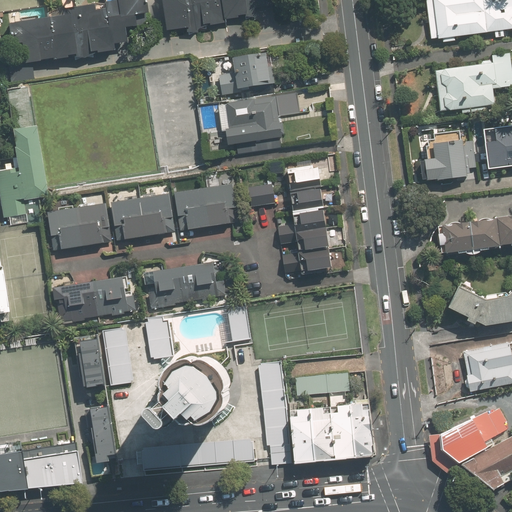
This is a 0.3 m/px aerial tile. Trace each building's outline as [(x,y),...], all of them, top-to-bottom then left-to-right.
[(25,66),(11,68),(13,84),(35,81),(33,69),(39,68),(39,66),(55,64),(55,65),(68,63),(68,61),(97,57),(97,58),(115,55),(115,52),(127,50),(125,34),(135,33),(133,21),(146,19),(143,0),(116,4),(116,7),(104,8),(105,15),(94,16),(93,12),(63,16),(64,22),(8,30),(11,51),(22,49),(25,66)] [(160,0),(165,29),(222,20),(222,17),(253,12),(252,6),(275,3),(274,0),(160,0)] [(482,0),(425,0),(431,39),(437,38),(511,28),(511,6),(511,7),(510,1),(483,5),(482,0)] [(511,86),(511,76),(509,53),(491,56),(493,63),(492,63),(489,61),(482,62),(479,65),(435,71),(440,112),(495,105),(493,89),(511,86)] [(265,56),(265,54),(232,59),(234,74),(218,76),(221,95),(240,92),(241,97),(273,92),(272,84),(274,83),(271,68),(279,66),(277,54),(265,56)] [(27,86),(4,90),(15,156),(17,168),(0,170),(0,210),(1,218),(10,216),(11,225),(42,220),(38,198),(44,197),(27,86)] [(280,137),(274,97),(225,104),(217,106),(221,132),(225,131),(227,146),(250,142),(251,149),(260,148),(259,141),(280,137)] [(511,129),(481,134),(488,176),(511,172),(511,129)] [(424,159),(426,182),(467,177),(466,168),(474,168),(471,140),(433,144),(435,158),(424,159)] [(289,192),(320,188),(317,169),(313,170),(312,167),(286,170),(289,192)] [(271,184),(247,188),(250,207),(274,203),(271,184)] [(230,185),(173,194),(179,231),(236,222),(230,185)] [(291,211),(322,207),(320,188),(289,192),(291,211)] [(168,194),(110,203),(116,240),(173,231),(168,194)] [(104,204),(47,213),(53,251),(110,242),(104,204)] [(322,207),(291,211),(293,224),(277,226),(279,236),(325,230),(322,207)] [(499,246),(511,243),(511,216),(496,219),(496,220),(499,246)] [(469,224),(473,251),(499,247),(499,246),(496,220),(469,224)] [(444,255),(473,251),(469,224),(441,227),(444,255)] [(283,264),(328,258),(325,230),(279,236),(280,244),(295,242),(297,253),(282,255),(283,264)] [(328,258),(283,264),(284,273),(299,271),(300,275),(326,272),(326,269),(330,268),(328,258)] [(148,293),(150,307),(225,295),(221,273),(214,274),(212,263),(162,270),(161,265),(142,268),(145,285),(153,283),(154,292),(148,293)] [(57,300),(61,322),(137,310),(134,296),(126,298),(123,278),(53,288),(54,300),(57,300)] [(511,292),(506,298),(505,298),(505,293),(486,296),(486,301),(485,302),(469,293),(471,290),(460,284),(458,288),(447,309),(467,319),(466,322),(474,326),(476,323),(484,327),(511,322),(511,292)] [(230,307),(228,308),(226,309),(225,310),(224,311),(224,312),(223,314),(223,315),(223,317),(224,318),(224,320),(225,321),(226,322),(227,323),(226,323),(224,324),(223,324),(222,325),(221,326),(220,328),(219,329),(219,330),(219,332),(219,333),(219,335),(220,336),(220,338),(221,339),(222,340),(224,341),(225,341),(227,341),(228,342),(230,341),(231,341),(232,340),(234,340),(235,339),(236,337),(237,336),(237,335),(237,333),(237,332),(237,330),(237,329),(236,327),(235,326),(234,325),(233,324),(234,324),(236,323),(237,322),(238,322),(239,320),(240,319),(240,318),(240,316),(240,315),(240,313),(239,312),(239,311),(238,310),(237,309),(235,308),(234,307),(233,307),(231,307),(230,307)] [(173,356),(167,321),(162,322),(161,318),(146,320),(147,323),(145,323),(151,358),(153,357),(154,359),(173,356)] [(122,327),(102,330),(110,386),(129,383),(129,381),(133,381),(125,329),(123,330),(122,327)] [(102,386),(95,337),(77,340),(79,355),(77,355),(82,389),(102,386)] [(511,365),(508,344),(462,353),(467,376),(465,376),(469,393),(511,383),(511,365)] [(203,357),(194,353),(192,354),(187,355),(181,358),(177,361),(173,365),(169,370),(169,381),(165,391),(165,393),(167,399),(167,400),(160,405),(159,404),(158,404),(157,403),(156,403),(155,403),(154,403),(152,404),(152,405),(151,406),(150,407),(149,409),(149,410),(160,425),(162,426),(164,426),(165,426),(166,425),(167,424),(168,423),(169,422),(169,420),(169,419),(167,416),(175,411),(177,414),(182,417),(183,417),(193,416),(203,420),(208,419),(213,418),(217,416),(221,413),(224,410),(227,405),(229,402),(227,393),(232,384),(231,379),(230,373),(227,369),(224,364),(220,361),(216,358),(212,356),(203,357)] [(291,451),(280,362),(260,364),(261,366),(257,366),(267,445),(269,445),(270,454),(291,451)] [(348,371),(295,376),(297,395),(328,392),(328,389),(350,386),(348,371)] [(297,418),(291,418),(296,462),(376,455),(371,411),(361,412),(360,406),(338,409),(338,414),(322,415),(321,409),(296,412),(297,418)] [(459,462),(493,443),(490,437),(506,428),(502,422),(506,420),(499,407),(488,413),(487,411),(441,432),(443,449),(459,462)] [(105,457),(114,456),(106,408),(84,411),(86,429),(90,429),(95,464),(106,462),(105,457)] [(443,449),(441,432),(429,433),(433,461),(449,475),(459,462),(443,449)] [(459,462),(493,488),(511,477),(511,470),(511,468),(511,467),(511,432),(493,443),(459,462)] [(0,488),(77,478),(71,436),(0,445),(0,488)] [(141,451),(143,471),(253,461),(252,442),(250,442),(250,439),(143,450),(143,451),(141,451)]
